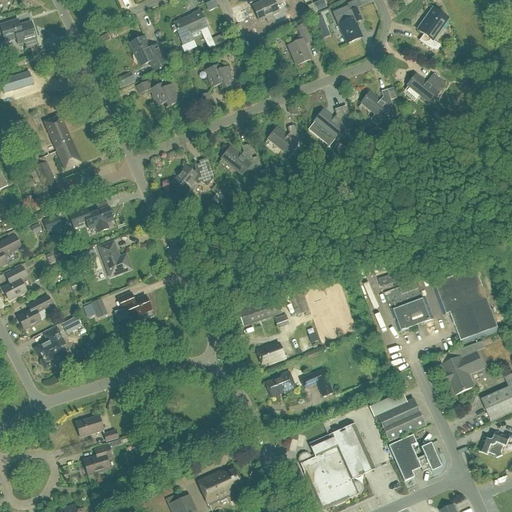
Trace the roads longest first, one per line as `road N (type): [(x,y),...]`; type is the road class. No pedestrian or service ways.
road 1 (residential): [(132,161),(366,65),(384,22),(377,0)]
road 2 (unclassified): [(207,364),(212,345),(132,161)]
road 3 (unclassified): [(132,161),(56,0)]
road 4 (unclassified): [(40,406),(163,366),(207,364)]
road 5 (unclassified): [(293,511),(251,416),(207,364)]
road 6 (residential): [(0,466),(13,503),(43,499),(53,466),(42,456),(22,456)]
road 7 (unclassified): [(465,473),(414,363)]
